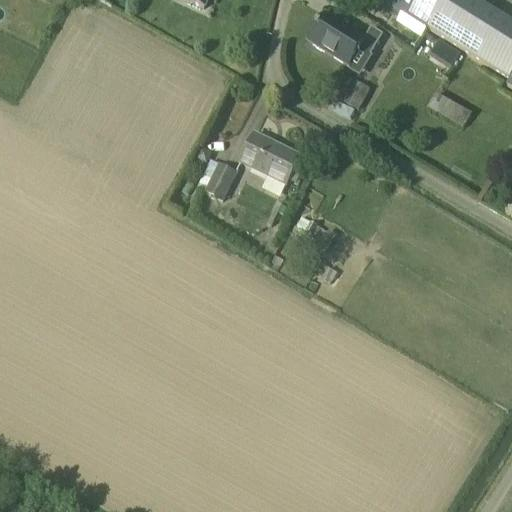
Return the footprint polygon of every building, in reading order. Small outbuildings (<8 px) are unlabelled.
[(180,0),(204,11),(209,0),(180,0)] [(379,0),(404,15),(406,13),(429,28),(446,0),(379,0)] [(446,0),(429,28),(428,30),(511,83),(508,89),(511,91),(511,26),(481,6),(484,0),(446,0)] [(366,41),(328,16),(310,43),(346,65),(351,68),(362,50),(372,56),(385,36),(374,29),(366,41)] [(437,42),(430,60),(452,69),(460,52),(437,42)] [(340,76),(329,98),(359,114),(371,92),(340,76)] [(434,98),(428,112),(467,129),(473,115),(434,98)] [(254,137),(240,165),(288,189),(301,160),(254,137)] [(226,201),(236,171),(209,162),(199,193),(226,201)] [(329,254),(332,232),(309,228),(305,251),(329,254)]
